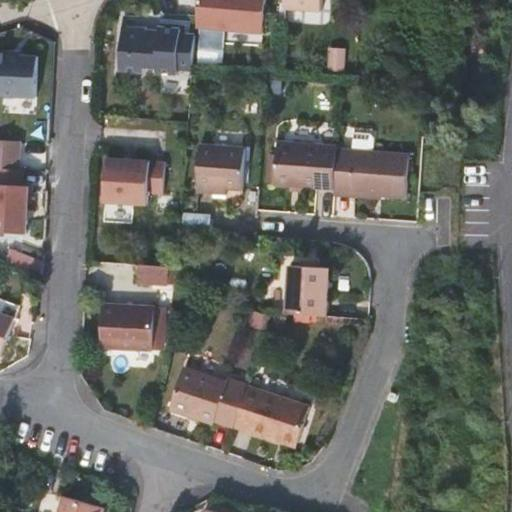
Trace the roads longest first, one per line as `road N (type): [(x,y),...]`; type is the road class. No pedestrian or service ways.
road 1 (residential): [(78,0),(67,267),(47,416)]
road 2 (residential): [(47,416),(171,461),(156,511)]
road 3 (residential): [(511,157),(511,328)]
